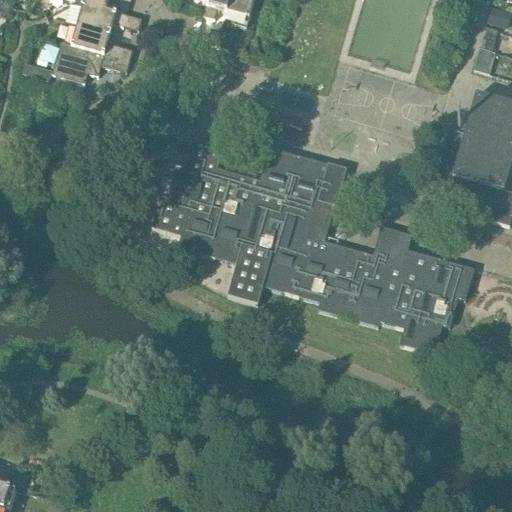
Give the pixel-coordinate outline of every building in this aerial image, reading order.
[(84,0),(82,8),(105,14),(105,13),(109,0),(84,0)] [(230,0),(207,0),(202,20),(214,23),(217,13),(226,15),(230,0)] [(230,0),(226,15),(236,18),(233,29),(245,32),(253,0),(230,0)] [(82,8),(76,29),(109,38),(112,28),(138,35),(141,23),(111,15),(111,14),(105,13),(105,14),(82,8)] [(511,16),(493,11),(489,27),(507,32),(511,16)] [(76,29),(71,48),(71,49),(105,59),(104,60),(114,63),(114,61),(129,66),(133,54),(107,47),(109,38),(76,29)] [(497,35),(485,32),(480,52),(492,56),(497,35)] [(217,52),(221,37),(210,34),(206,49),(217,52)] [(221,37),(217,52),(228,55),(232,40),(221,37)] [(98,80),(104,60),(105,59),(71,49),(71,48),(61,45),(51,78),(85,88),(88,77),(98,80)] [(127,76),(129,66),(114,61),(114,63),(111,72),(127,76)] [(476,63),(474,70),(482,73),(484,65),(476,63)] [(511,107),(476,97),(472,112),(464,138),(449,134),(429,207),(511,230),(511,223),(511,218),(511,195),(502,193),(511,160),(511,107)] [(110,163),(97,138),(79,147),(92,172),(110,163)] [(433,359),(441,329),(449,331),(457,303),(465,305),(473,273),(407,255),(411,240),(380,231),(372,259),(324,246),(334,211),(335,211),(345,173),(327,168),(326,169),(268,153),(259,185),(216,173),(221,155),(190,147),(182,176),(175,174),(167,203),(160,201),(151,232),(180,241),(177,252),(236,268),(227,301),(257,309),(262,291),(320,307),(317,314),(378,331),(379,327),(404,333),(399,349),(433,359)] [(511,160),(502,193),(511,195),(511,160)] [(0,511),(10,511),(16,494),(24,496),(30,477),(0,468),(0,511)]
